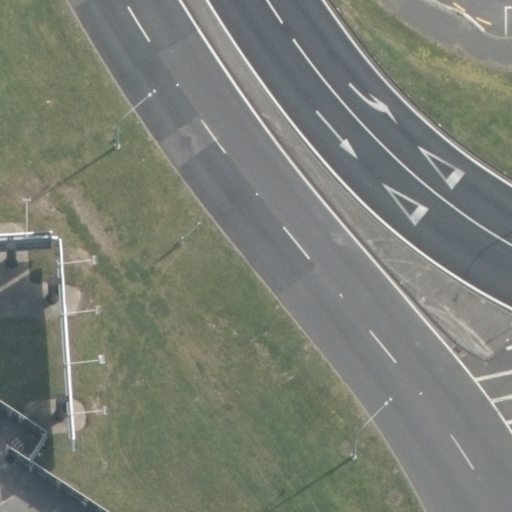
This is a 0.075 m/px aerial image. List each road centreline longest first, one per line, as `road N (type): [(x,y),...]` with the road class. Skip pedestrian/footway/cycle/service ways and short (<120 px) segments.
road 1 (trunk): [(511,496),(246,176),(129,0)]
road 2 (trunk): [(269,0),(369,128),(511,240)]
